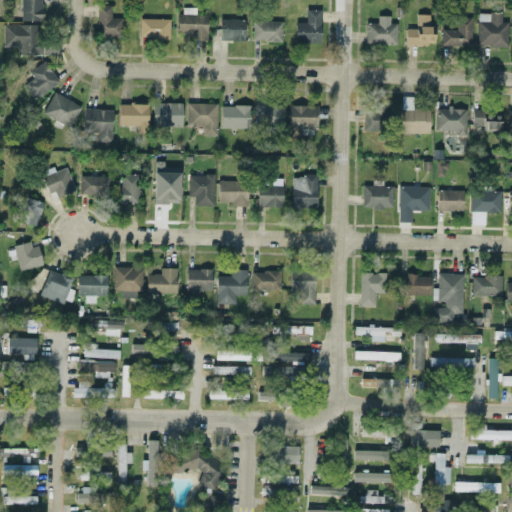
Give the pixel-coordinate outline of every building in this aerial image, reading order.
[(20,0),(20,20),(41,20),(41,0),(20,0)] [(110,6),(97,5),(96,36),(120,37),(120,18),(110,17),(110,6)] [(177,39),(206,39),(207,14),(195,14),(195,8),(178,7),(177,39)] [(295,22),(294,43),(319,43),(320,9),(306,9),(305,23),(295,22)] [(506,48),(507,22),(500,22),(501,13),(477,12),(476,47),(506,48)] [(429,15),(416,14),(415,29),(405,28),(404,44),(434,45),(434,26),(429,26),(429,15)] [(396,24),(389,23),(389,16),(376,16),(376,23),(365,23),(365,43),(396,44),(396,24)] [(169,19),(139,18),(139,38),(169,38),(169,19)] [(470,47),(471,18),(456,18),(455,29),(440,29),(440,46),(470,47)] [(244,40),(244,19),(219,19),(219,41),(244,40)] [(281,22),(252,21),(252,40),(281,41),(281,22)] [(38,24),(2,25),(2,47),(16,46),(17,54),(39,54),(38,24)] [(33,99),(58,82),(43,61),(28,72),(32,77),(22,84),(33,99)] [(67,128),(80,107),(53,91),(41,113),(67,128)] [(151,124),(181,126),(182,103),(152,102),(151,124)] [(117,103),(117,125),(135,125),(135,133),(147,133),(147,103),(117,103)] [(185,127),(196,127),(195,135),(216,135),(217,103),(186,103),(185,127)] [(283,105),(254,104),(253,125),(283,126),(283,105)] [(250,105),(220,105),(220,128),(249,129),(250,105)] [(317,106),(289,105),(288,133),(299,133),(300,129),(316,129),(317,106)] [(387,107),(364,107),(363,131),(386,131),(387,107)] [(111,142),(111,109),(82,108),(82,131),(97,131),(97,141),(111,142)] [(428,134),(429,109),(400,108),(399,133),(428,134)] [(434,132),(465,133),(466,109),(435,108),(434,132)] [(500,130),(500,110),(471,112),(472,126),(481,126),(481,130),(500,130)] [(153,203),(179,204),(179,168),(164,168),(165,162),(154,161),(153,203)] [(53,190),(56,197),(74,190),(64,165),(40,175),(47,192),(53,190)] [(138,174),(118,173),(117,204),(138,204),(138,174)] [(193,206),(213,205),(212,174),(187,175),(187,197),(192,197),(193,206)] [(78,195),(108,195),(108,175),(79,175),(78,195)] [(316,175),(291,175),(291,207),(315,208),(316,175)] [(247,204),(246,181),(216,181),(217,204),(247,204)] [(282,186),(257,185),(256,207),(281,207),(282,186)] [(392,186),(361,185),(361,207),(391,208),(392,186)] [(410,222),(410,211),(428,211),(428,187),(397,186),(396,222),(410,222)] [(462,191),(436,190),(435,211),(461,212),(462,191)] [(499,190),(469,191),(469,212),(500,212),(499,190)] [(34,226),(42,203),(26,197),(18,220),(34,226)] [(30,247),(29,242),(13,244),(17,269),(40,265),(37,246),(30,247)] [(111,290),(118,290),(118,297),(139,297),(139,267),(112,267),(111,290)] [(176,268),(160,268),(160,274),(146,273),(146,293),(175,294),(176,268)] [(73,289),(68,288),(71,276),(46,269),(38,295),(69,304),(73,289)] [(185,290),(210,291),(211,269),(186,269),(185,290)] [(215,303),(234,304),(235,295),(245,295),(245,270),(229,269),(229,276),(216,275),(215,303)] [(279,271),(250,271),(250,290),(279,290),(279,271)] [(313,304),(314,271),(289,271),(289,292),(299,292),(299,303),(313,304)] [(384,292),(384,272),(358,273),(359,306),(373,305),(373,293),(384,292)] [(462,314),(462,273),(436,273),(436,289),(431,289),(431,300),(442,300),(442,307),(432,307),(432,322),(452,322),(452,314),(462,314)] [(105,295),(105,275),(76,274),(76,295),(83,295),(83,302),(94,302),(94,295),(105,295)] [(470,295),(500,296),(500,276),(470,276),(470,295)] [(103,329),(120,329),(120,321),(104,321),(103,329)] [(176,322),(160,323),(160,330),(176,329),(176,322)] [(366,341),(382,342),(382,335),(399,336),(399,327),(354,326),(353,335),(366,335),(366,341)] [(412,368),(422,369),(423,333),(412,332),(412,368)] [(477,350),(477,335),(434,333),(433,342),(466,343),(466,349),(477,350)] [(35,338),(6,337),(6,353),(35,354),(35,338)] [(131,353),(147,354),(147,344),(131,344),(131,353)] [(215,346),(214,360),(248,361),(248,347),(215,346)] [(82,356),(98,357),(99,349),(82,348),(82,356)] [(398,360),(398,352),(353,350),(352,359),(398,360)] [(307,352),(272,353),(272,362),(307,361),(307,352)] [(472,358),(429,357),(429,370),(472,371),(472,358)] [(494,398),(496,358),(486,358),(485,398),(494,398)] [(76,370),(113,371),(114,361),(76,360),(76,370)] [(119,396),(130,396),(130,365),(120,364),(119,396)] [(147,373),(168,373),(168,365),(148,364),(147,373)] [(249,366),(211,366),(211,376),(249,377),(249,366)] [(261,376),(285,376),(285,382),(302,382),(302,367),(262,366),(261,376)] [(399,388),(400,379),(360,378),(360,386),(399,388)] [(89,381),(73,381),(73,396),(111,397),(111,388),(89,387),(89,381)] [(207,389),(207,399),(247,400),(247,390),(207,389)] [(165,391),(145,390),(145,398),(165,398),(165,391)] [(272,400),(272,392),(257,392),(256,400),(272,400)] [(360,426),(360,436),(395,437),(395,427),(360,426)] [(511,429),(469,429),(469,439),(511,440),(511,429)] [(438,430),(410,430),(409,446),(438,447),(438,430)] [(346,439),(335,439),(334,468),(345,468),(346,439)] [(145,485),(155,485),(157,440),(147,440),(145,485)] [(116,482),(124,482),(123,463),(130,463),(130,451),(124,451),(123,443),(114,444),(116,482)] [(199,476),(195,485),(211,492),(224,463),(184,446),(176,465),(199,476)] [(27,447),(1,448),(1,457),(27,456),(27,447)] [(297,457),(297,447),(277,447),(277,457),(297,457)] [(386,451),(352,450),(352,460),(386,460),(386,451)] [(432,494),(441,494),(441,484),(448,484),(448,467),(442,467),(443,453),(428,453),(428,462),(433,462),(432,494)] [(464,463),(507,464),(508,455),(464,454),(464,463)] [(35,465),(1,464),(1,474),(35,474),(35,465)] [(88,472),(78,471),(78,479),(109,480),(109,472),(97,471),(97,464),(88,464),(88,472)] [(419,495),(420,464),(411,464),(410,494),(419,495)] [(352,482),(389,483),(389,473),(352,473),(352,482)] [(498,493),(498,483),(453,481),(453,492),(498,493)] [(79,493),(75,493),(74,501),(94,502),(95,487),(79,486),(79,493)] [(348,487),(330,487),(330,497),(348,497),(348,487)] [(291,488),(260,488),(261,497),(291,496),(291,488)] [(376,490),(363,490),(363,496),(358,496),(358,503),(391,503),(391,496),(376,496),(376,490)] [(34,495),(1,495),(1,504),(35,504),(34,495)]
